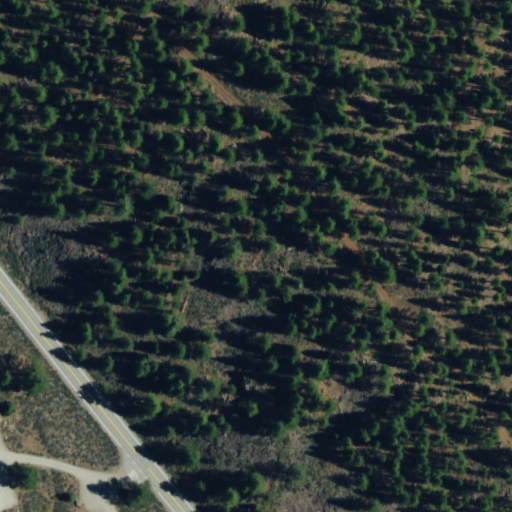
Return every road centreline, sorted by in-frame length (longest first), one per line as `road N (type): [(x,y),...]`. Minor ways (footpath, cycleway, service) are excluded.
road 1 (track): [(511,450),(397,318),(223,83),(146,0)]
road 2 (primary): [(183,511),(0,282)]
